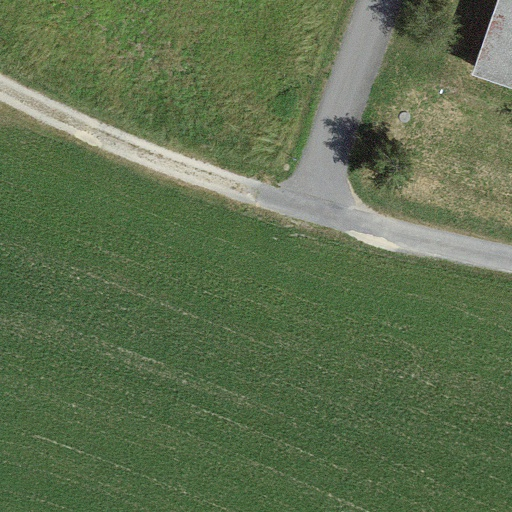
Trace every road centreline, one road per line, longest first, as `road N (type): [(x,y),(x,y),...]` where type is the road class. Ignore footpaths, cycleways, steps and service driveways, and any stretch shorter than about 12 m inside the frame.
road 1 (track): [(0,86),(245,192),(511,260)]
road 2 (unknown): [(310,208),(378,0)]
